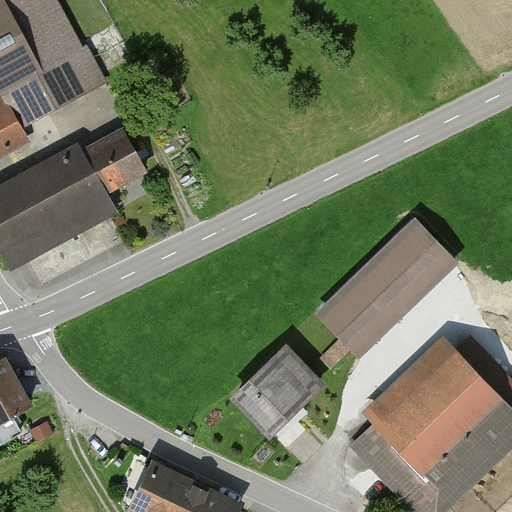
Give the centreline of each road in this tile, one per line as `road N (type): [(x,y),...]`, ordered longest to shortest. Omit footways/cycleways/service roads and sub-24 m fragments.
road 1 (tertiary): [(511,90),(23,324)]
road 2 (unclassified): [(312,511),(70,390),(23,324)]
road 3 (unknown): [(0,181),(112,118)]
